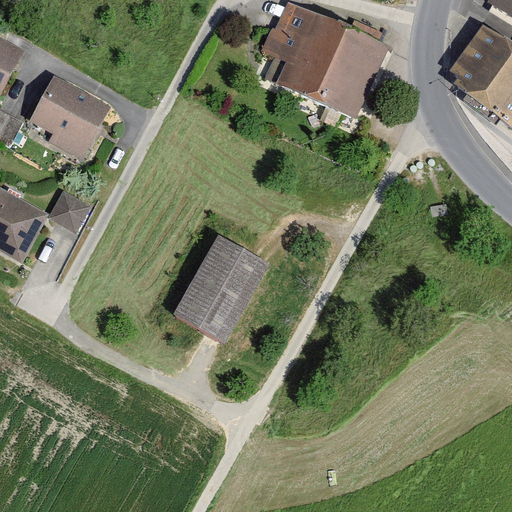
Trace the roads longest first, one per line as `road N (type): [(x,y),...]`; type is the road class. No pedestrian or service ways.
road 1 (residential): [(246,426),(83,340),(61,305),(224,0)]
road 2 (residential): [(246,426),(404,153),(442,121)]
